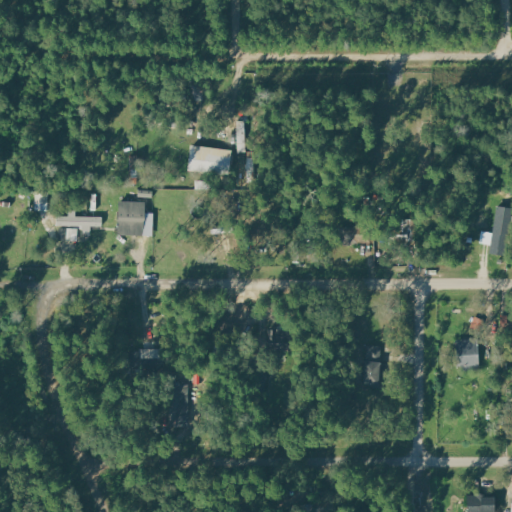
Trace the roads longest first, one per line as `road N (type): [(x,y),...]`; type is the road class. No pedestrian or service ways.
road 1 (residential): [(0,210),(97,283),(511,283)]
road 2 (residential): [(36,41),(240,54),(511,55)]
road 3 (residential): [(76,462),(511,460)]
road 4 (residential): [(97,283),(60,288),(46,301),(41,348),(63,437),(98,511)]
road 5 (residential): [(419,511),(422,283)]
